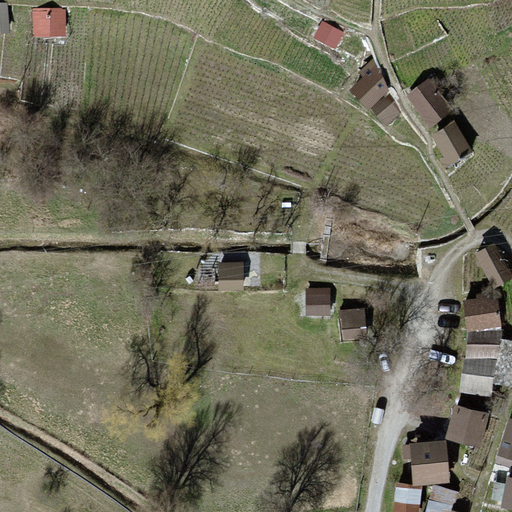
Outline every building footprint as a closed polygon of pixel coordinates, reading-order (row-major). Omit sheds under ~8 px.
[(57,11),(40,12),(42,32),(59,31),(57,11)] [(355,39),(334,29),(327,44),(348,54),(355,39)] [(399,94),(381,78),(362,99),(380,115),(399,94)] [(439,86),(420,102),(444,132),(464,117),(439,86)] [(468,127),(443,140),(461,172),(486,158),(468,127)] [(511,270),(497,242),(475,253),(493,288),(511,278),(511,270)] [(243,265),(221,266),(222,292),(244,292),(243,265)] [(495,293),(467,294),(471,332),(464,387),(490,393),(497,328),(495,293)] [(328,294),(310,295),(311,312),(329,311),(328,294)] [(364,313),(345,315),(347,338),(366,336),(364,313)] [(488,414),(455,405),(447,435),(480,444),(488,414)] [(511,421),(508,420),(498,460),(511,463),(511,421)] [(438,442),(399,445),(400,459),(410,458),(412,480),(442,477),(438,442)] [(413,511),(416,486),(396,485),(394,511),(413,511)]
